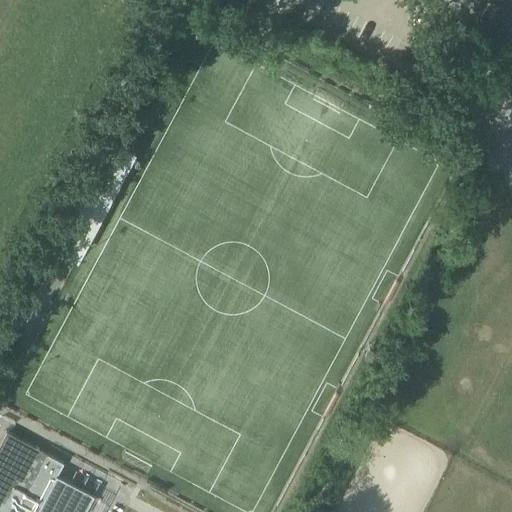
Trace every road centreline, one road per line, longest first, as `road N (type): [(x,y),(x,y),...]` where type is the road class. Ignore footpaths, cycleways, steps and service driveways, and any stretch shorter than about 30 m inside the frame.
road 1 (unclassified): [(0,326),(175,0)]
road 2 (unclassified): [(511,159),(454,0)]
